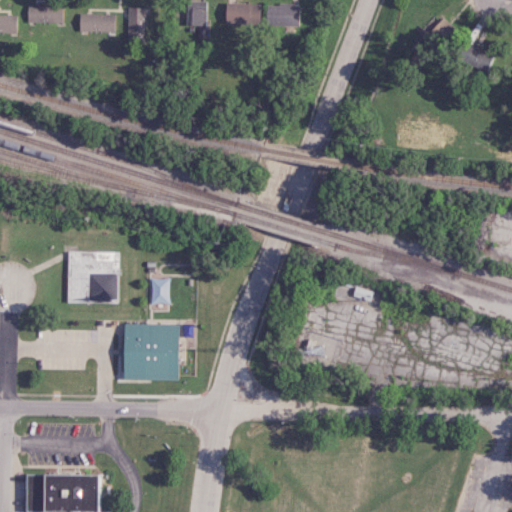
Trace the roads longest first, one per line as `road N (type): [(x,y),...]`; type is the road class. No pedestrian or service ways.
road 1 (primary): [(204,511),(234,342),(366,0)]
road 2 (residential): [(478,511),(505,434),(487,413),(220,407)]
road 3 (residential): [(6,282),(1,511)]
road 4 (residential): [(220,407),(0,403)]
